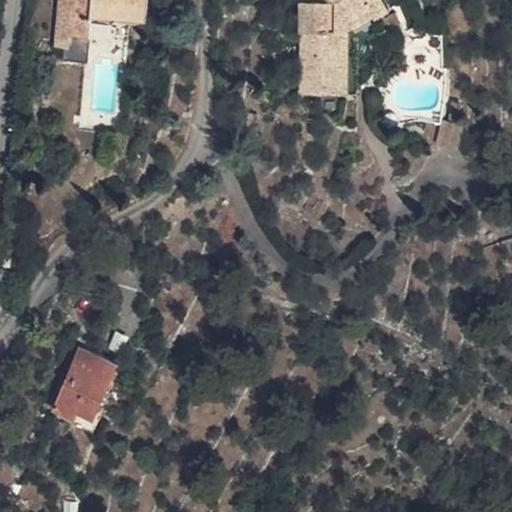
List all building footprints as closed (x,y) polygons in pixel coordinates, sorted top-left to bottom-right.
[(126,0),(48,0),(43,45),(54,46),(53,56),(73,58),(78,15),(116,20),(124,20),(126,0)] [(135,0),(126,0),(124,20),(116,20),(115,28),(132,29),(135,0)] [(395,12),(389,0),(302,0),(286,92),(335,100),(348,32),(395,12)] [(244,127),(228,120),(219,143),(235,150),(244,127)] [(113,342),(86,333),(63,394),(92,403),(113,342)]
